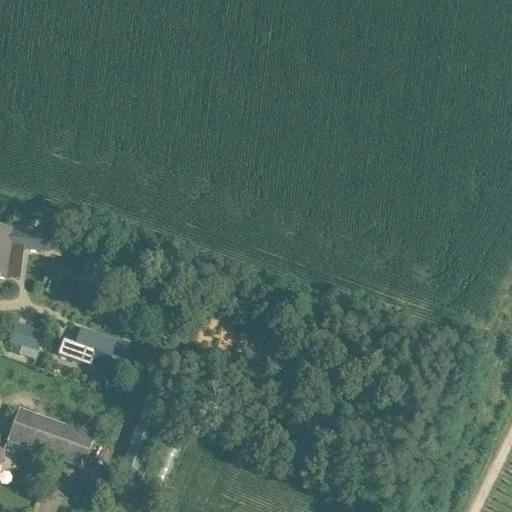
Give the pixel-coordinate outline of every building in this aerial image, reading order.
[(0,278),(6,280),(8,263),(21,265),(23,249),(49,252),(50,241),(25,237),(9,235),(10,232),(0,230),(0,278)] [(70,290),(77,269),(57,262),(49,283),(70,290)] [(177,309),(154,299),(148,312),(171,323),(177,309)] [(74,345),(69,360),(117,377),(122,362),(112,358),(117,343),(80,330),(74,345)] [(33,331),(27,350),(36,354),(43,335),(33,331)] [(83,426),(81,431),(20,409),(8,442),(84,470),(96,437),(95,436),(97,430),(83,426)] [(140,487),(164,417),(141,409),(117,479),(140,487)] [(222,509),(226,493),(213,489),(208,506),(222,509)]
